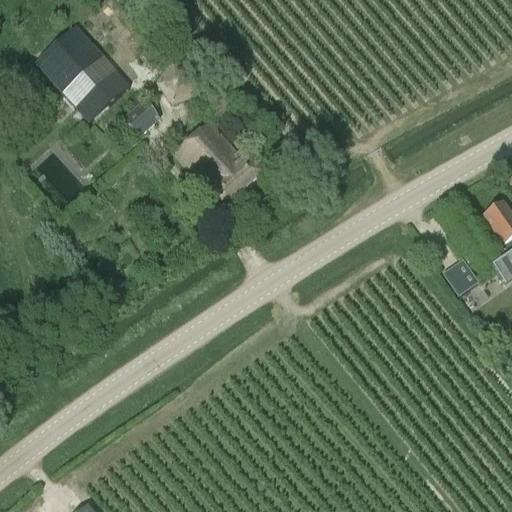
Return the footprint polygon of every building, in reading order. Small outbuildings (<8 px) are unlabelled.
[(74,29),(29,69),(86,131),(130,90),(74,29)] [(156,90),(171,110),(195,101),(194,75),(170,69),(156,90)] [(212,125),(233,109),(219,93),(199,111),(212,125)] [(158,123),(144,107),(123,126),(137,143),(158,123)] [(255,173),(244,161),(243,161),(238,156),(235,158),(210,128),(175,159),(221,211),(259,177),(255,173)] [(62,211),(86,187),(52,152),(27,177),(62,211)] [(511,221),(502,208),(482,222),(501,251),(502,251),(508,259),(491,271),(503,288),(511,282),(511,221)] [(443,278),(458,300),(476,288),(460,266),(443,278)]
